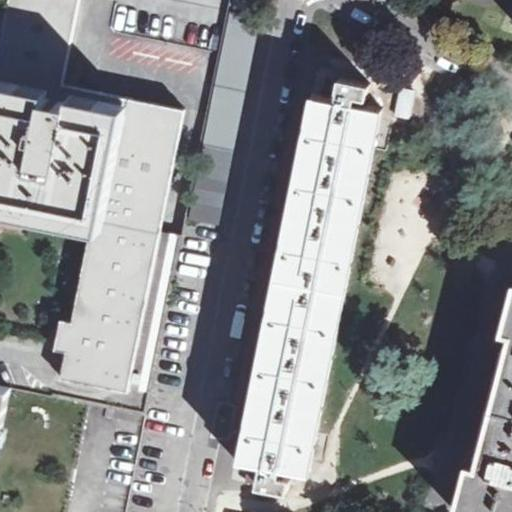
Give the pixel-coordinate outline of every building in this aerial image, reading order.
[(0,0),(0,73),(51,84),(68,0),(0,0)] [(261,17),(231,11),(189,218),(219,225),(261,17)] [(51,84),(0,73),(0,199),(83,217),(93,219),(118,98),(51,84)] [(347,291),(384,108),(376,106),(353,101),(355,94),(367,97),(370,83),(327,74),(323,95),(314,93),(314,94),(277,277),(347,291)] [(355,94),(353,101),(376,106),(380,85),(370,83),(367,97),(355,94)] [(396,114),(408,116),(412,91),(401,89),(396,114)] [(176,109),(118,98),(93,219),(83,217),(64,316),(50,313),(45,341),(61,344),(55,376),(125,389),(176,109)] [(311,472),(347,291),(277,277),(240,458),(253,461),(248,482),(290,490),(293,476),(278,473),(280,467),(294,469),(311,472)] [(460,511),(511,511),(511,302),(501,345),(509,347),(482,450),(474,448),(457,511),(460,511)] [(294,469),(280,467),(278,473),(293,476),(294,469)]
